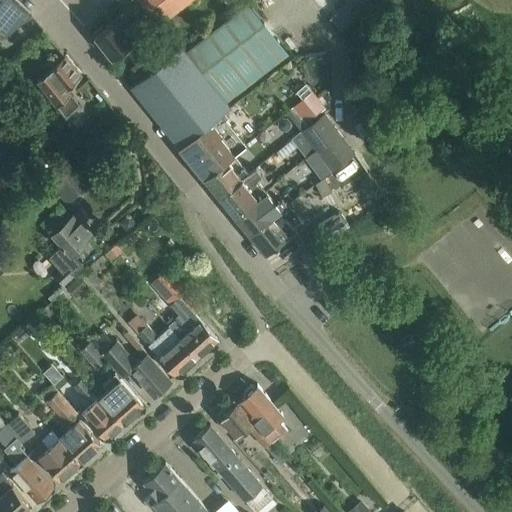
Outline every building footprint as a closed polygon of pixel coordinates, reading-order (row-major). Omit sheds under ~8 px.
[(0,0),(0,26),(7,32),(29,14),(14,0),(0,0)] [(187,0),(139,0),(158,23),(187,0)] [(330,18),(340,29),(372,0),(347,0),(349,1),(330,18)] [(130,85),(179,145),(230,105),(226,99),(288,51),(248,2),(204,36),(187,50),(182,44),(159,62),(160,62),(130,85)] [(141,75),(158,61),(144,43),(146,42),(139,33),(140,33),(123,11),(102,27),(101,25),(93,32),(112,56),(120,50),(135,69),(136,68),(141,75)] [(45,70),(46,71),(37,78),(56,103),(65,114),(79,103),(66,87),(82,74),(65,54),(45,70)] [(312,92),(301,101),(314,117),(325,108),(312,92)] [(179,145),(201,172),(239,142),(242,146),(246,143),(225,118),(239,107),(235,101),(230,105),(179,145)] [(286,113),(300,129),(302,128),(304,126),(290,109),(286,113)] [(325,113),(305,128),(304,126),(302,128),(312,141),(333,124),(325,113)] [(277,121),(277,127),(280,130),(285,131),(289,127),(289,122),(286,118),(281,118),(277,121)] [(333,124),(312,141),(322,155),(344,138),(333,124)] [(116,125),(101,139),(109,147),(124,133),(116,125)] [(302,129),(292,137),(297,143),(307,135),(302,129)] [(333,169),(355,152),(344,138),(322,155),(333,169)] [(201,172),(219,194),(247,172),(233,154),(242,146),(239,142),(201,172)] [(53,159),(44,166),(50,174),(59,166),(53,159)] [(67,165),(49,180),(67,200),(84,185),(67,165)] [(219,194),(234,213),(263,190),(254,180),(262,174),(256,165),(247,172),(219,194)] [(316,183),(322,195),(332,191),(325,177),(316,183)] [(234,213),(250,233),(279,210),(287,204),(282,198),(276,202),(266,189),(263,191),(263,190),(234,213)] [(62,270),(55,276),(62,284),(78,270),(76,269),(82,264),(72,251),(80,245),(83,249),(91,242),(86,237),(94,229),(77,209),(52,231),(62,243),(63,244),(49,256),(62,270)] [(250,233),(266,253),(295,230),(279,210),(250,233)] [(326,234),(347,221),(341,211),(320,224),(326,234)] [(129,214),(120,221),(127,230),(136,223),(129,214)] [(116,242),(104,252),(110,259),(122,249),(116,242)] [(169,265),(151,281),(170,303),(180,294),(175,289),(183,281),(169,265)] [(78,275),(67,286),(76,296),(88,286),(78,275)] [(177,318),(169,325),(180,337),(197,357),(218,339),(221,336),(202,315),(200,317),(196,312),(204,304),(183,281),(175,289),(180,294),(170,303),(179,313),(176,316),(177,318)] [(176,376),(197,357),(180,337),(169,325),(157,336),(138,313),(128,322),(137,332),(176,376)] [(88,336),(76,346),(97,368),(106,359),(108,358),(102,352),(103,351),(88,336)] [(131,370),(133,372),(154,395),(171,380),(148,353),(144,356),(147,359),(142,364),(117,338),(103,351),(102,352),(108,358),(106,359),(123,377),(131,370)] [(124,422),(143,405),(115,372),(103,383),(108,388),(98,396),(124,422)] [(106,438),(124,422),(98,396),(82,377),(73,385),(84,397),(88,394),(94,401),(82,411),(106,438)] [(244,394),(238,400),(272,440),(286,429),(278,419),(283,415),(257,383),(255,385),(250,383),(243,390),(244,394)] [(47,400),(67,422),(78,412),(58,390),(47,400)] [(229,402),(218,412),(220,414),(219,415),(237,437),(248,427),(264,447),(266,445),(282,464),(288,458),(272,440),(238,400),(232,405),(229,402)] [(16,413),(5,423),(21,442),(33,431),(16,413)] [(79,461),(100,443),(79,419),(58,437),(79,461)] [(18,445),(21,442),(5,423),(0,427),(0,441),(4,447),(2,449),(16,463),(9,470),(36,499),(53,484),(18,445)] [(255,511),(273,497),(210,423),(193,438),(255,511)] [(59,478),(79,461),(58,437),(49,446),(43,440),(33,449),(59,478)] [(289,460),(279,469),(287,478),(297,469),(289,460)] [(208,511),(165,461),(142,480),(152,491),(143,499),(152,510),(155,507),(160,511),(208,511)] [(0,479),(0,491),(1,492),(0,493),(0,511),(21,511),(30,505),(5,475),(0,479)] [(372,511),(364,502),(351,511),(372,511)]
